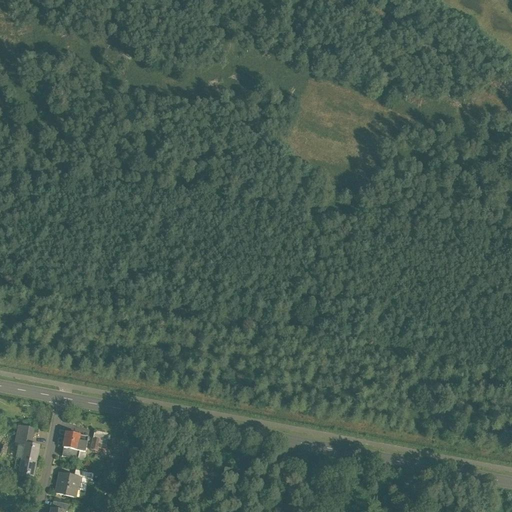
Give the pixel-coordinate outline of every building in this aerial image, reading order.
[(33,430),(19,427),(16,443),(19,444),(20,444),(25,445),(30,446),(33,430)] [(107,435),(94,432),(93,439),(105,442),(107,435)] [(88,438),(66,434),(63,449),(79,453),(85,454),(88,438)] [(105,442),(93,439),(90,451),(97,452),(97,454),(103,455),(105,442)] [(25,445),(20,444),(19,444),(16,460),(22,461),(25,445)] [(30,446),(25,445),(22,461),(35,463),(39,447),(30,446)] [(79,453),(63,449),(62,458),(77,461),(79,453)] [(13,475),(13,476),(19,477),(22,461),(16,460),(13,475)] [(35,463),(22,461),(19,477),(24,478),(32,480),(35,463)] [(93,475),(75,471),(74,477),(79,478),(87,480),(92,481),(93,475)] [(74,477),(59,474),(55,494),(75,498),(76,491),(79,478),(74,477)] [(19,477),(13,476),(13,475),(12,475),(10,486),(22,488),(24,478),(19,477)] [(87,480),(79,478),(76,491),(83,492),(85,491),(87,480)]
